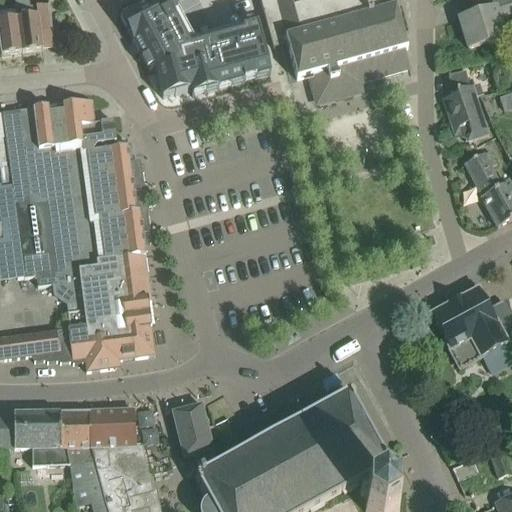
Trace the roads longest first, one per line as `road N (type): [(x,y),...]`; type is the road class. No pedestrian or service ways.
road 1 (residential): [(216,365),(147,134),(119,80)]
road 2 (residential): [(461,267),(429,152),(423,0)]
road 3 (tertiary): [(216,365),(89,391),(0,394)]
road 4 (residential): [(431,511),(435,486),(357,328)]
road 5 (tertiary): [(357,328),(216,365)]
road 6 (tertiary): [(357,328),(461,267)]
road 7 (residential): [(119,80),(83,73),(0,85)]
